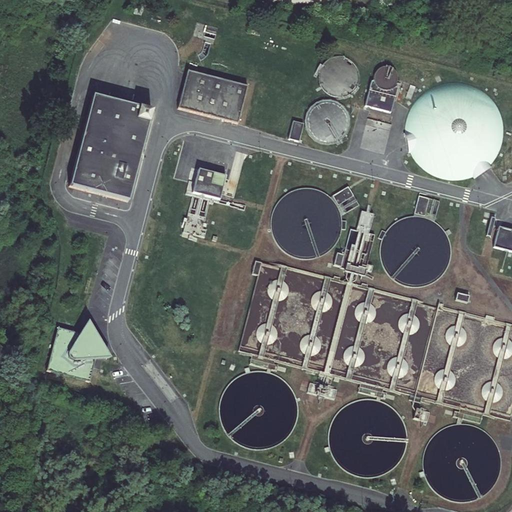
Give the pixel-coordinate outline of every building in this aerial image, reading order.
[(365,108),(391,113),(398,71),(373,67),(365,108)] [(187,71),(177,109),(237,125),(247,87),(187,71)] [(93,93),(68,184),(127,200),(152,109),(93,93)] [(297,129),(294,147),(304,150),(308,131),(297,129)] [(198,169),(193,192),(220,199),(226,175),(198,169)] [(511,252),(511,231),(497,228),(493,249),(511,252)] [(59,328),(48,371),(91,382),(97,360),(109,359),(88,323),(81,333),(59,328)]
